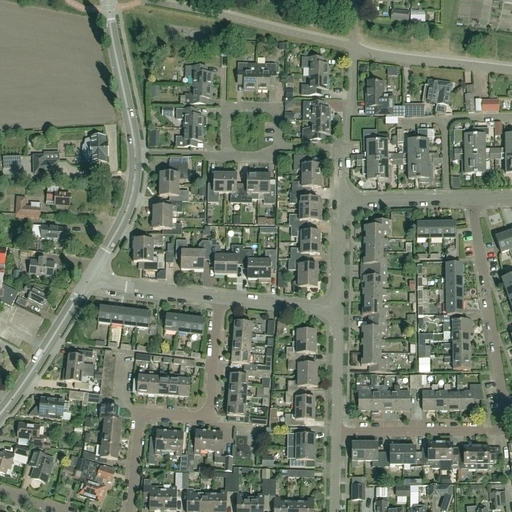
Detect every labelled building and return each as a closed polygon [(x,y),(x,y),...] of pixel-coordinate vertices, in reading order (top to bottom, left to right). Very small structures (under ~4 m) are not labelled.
[(408,23),(409,13),(392,10),(390,20),(408,23)] [(309,69),(309,77),(328,78),(328,65),(322,65),(322,59),(301,59),(301,69),(309,69)] [(243,91),(256,91),(256,65),(248,65),(248,64),(237,64),(237,86),(243,87),(243,91)] [(256,65),(256,91),(269,92),(269,87),(275,87),(276,65),(265,65),(256,65)] [(192,78),(192,86),(211,86),(211,74),(207,74),(207,67),(185,67),(184,77),(192,78)] [(328,78),(309,77),(309,86),(301,86),(300,97),(321,97),(322,91),(328,91),(328,78)] [(440,84),(428,82),(428,87),(424,86),(422,103),(436,106),(440,84)] [(376,108),(376,116),(386,116),(386,119),(404,118),(404,108),(393,108),(393,95),(383,95),(383,84),(377,84),(377,83),(368,83),(368,91),(366,91),(366,108),(376,108)] [(436,106),(435,111),(435,114),(444,115),(445,107),(448,108),(451,85),(440,84),(436,106)] [(192,86),(191,94),(184,94),(184,105),(205,106),(205,99),(211,100),(211,86),(192,86)] [(473,94),(465,95),(466,114),(474,114),(473,94)] [(285,104),(285,108),(290,108),(294,105),(294,100),(285,100),(285,104)] [(499,101),(481,101),(481,113),(499,112),(499,101)] [(325,104),(304,103),(303,122),(311,122),(330,122),(330,110),(325,110),(325,104)] [(411,118),(424,118),(424,108),(418,108),(418,105),(411,105),(411,118)] [(172,118),(172,109),(162,109),(162,118),(172,118)] [(198,111),(176,110),(176,121),(183,121),(183,129),(203,130),(203,128),(204,128),(206,126),(206,120),(204,118),(203,118),(203,117),(198,116),(198,111)] [(330,122),(311,122),(311,128),(302,130),(302,144),(317,144),(317,142),(324,142),(324,136),(330,136),(330,122)] [(203,130),(183,129),(183,138),(175,138),(175,148),(195,148),(195,142),(202,142),(203,130)] [(464,150),(453,151),(453,157),(475,156),(474,130),(464,130),(464,131),(454,132),(454,147),(461,143),(464,149),(464,150)] [(495,156),(495,150),(485,150),(485,137),(489,137),(488,130),(474,130),(475,156),(495,156)] [(418,161),(439,160),(439,155),(428,155),(428,141),(427,141),(427,131),(417,131),(418,141),(418,161)] [(505,150),(495,150),(495,156),(511,155),(511,135),(505,136),(505,150)] [(377,139),(377,161),(398,161),(397,155),(387,155),(387,142),(388,142),(388,136),(376,136),(376,139),(377,139)] [(85,157),(92,157),(92,164),(106,163),(105,157),(108,157),(107,143),(105,143),(105,138),(91,138),(91,144),(90,144),(90,145),(84,145),(83,147),(83,155),(85,157)] [(364,139),(364,157),(352,157),(352,162),(356,162),(377,161),(377,139),(376,139),(364,139)] [(418,141),(407,141),(408,155),(403,155),(397,155),(398,161),(418,161),(418,141)] [(511,155),(495,156),(495,161),(506,160),(506,175),(511,174),(511,155)] [(45,162),(44,156),(33,157),(34,176),(57,175),(57,162),(45,162)] [(302,177),(321,178),(321,166),(307,166),(307,157),(294,156),(294,171),(302,172),(302,177)] [(475,156),(453,157),(453,161),(460,161),(460,176),(475,176),(475,156)] [(495,161),(495,156),(475,156),(475,176),(485,175),(485,161),(495,161)] [(439,160),(418,161),(418,181),(418,184),(431,184),(431,171),(428,171),(428,166),(442,166),(442,161),(439,161),(439,160)] [(356,162),(356,167),(361,167),(361,177),(367,177),(367,181),(377,181),(377,161),(356,162)] [(398,167),(398,161),(377,161),(377,181),(378,184),(391,184),(390,171),(389,169),(388,169),(388,167),(398,167)] [(418,161),(398,161),(398,167),(408,166),(408,181),(415,181),(418,181),(418,161)] [(170,175),(160,174),(160,186),(179,186),(179,181),(187,181),(188,166),(170,165),(170,175)] [(226,175),(225,175),(224,194),(230,195),(230,204),(241,204),(241,190),(236,190),(236,175),(236,172),(226,172),(226,175)] [(258,176),(257,195),(263,195),(263,205),(274,205),(274,191),(274,186),(269,186),(269,176),(269,173),(258,172),(258,176)] [(224,194),(225,175),(213,174),(213,190),(207,189),(207,204),(219,204),(219,194),(224,194)] [(241,190),(241,204),(252,205),(252,195),(257,195),(258,176),(246,175),(246,190),(241,190)] [(321,178),(302,177),(302,183),(292,183),(292,194),(304,194),(306,194),(306,189),(321,189),(321,178)] [(179,186),(160,186),(159,197),(174,198),(174,203),(182,203),(188,203),(188,192),(179,192),(179,186)] [(58,194),(58,188),(48,187),(46,205),(69,207),(70,195),(58,194)] [(292,194),(289,194),(289,204),(299,205),(299,210),(321,211),(322,200),(319,200),(304,199),(304,194),(292,194)] [(26,198),(17,198),(15,215),(40,217),(41,204),(30,203),(30,207),(26,207),(26,198)] [(174,203),(168,203),(168,208),(153,208),(153,219),(171,219),(172,214),(182,214),(182,203),(174,203)] [(321,211),(299,210),(299,216),(289,216),(289,227),(291,227),(304,227),(304,222),(318,223),(318,222),(321,222),(321,211)] [(171,219),(153,219),(153,230),(167,231),(167,236),(181,236),(181,226),(171,225),(171,219)] [(367,241),(383,241),(383,234),(389,234),(389,222),(373,222),(373,228),(364,228),(364,234),(367,234),(367,241)] [(442,240),(442,224),(430,225),(430,240),(442,240)] [(442,224),(442,240),(456,239),(455,224),(442,224)] [(430,240),(430,225),(417,225),(417,240),(430,240)] [(40,240),(66,242),(67,229),(41,227),(40,240)] [(305,227),(304,227),(291,227),(290,238),(300,238),(300,244),(320,244),(320,233),(305,233),(305,227)] [(40,241),(40,229),(32,228),(31,241),(40,241)] [(511,249),(507,234),(495,238),(500,254),(509,251),(511,260),(511,259),(511,249)] [(134,252),(152,252),(152,247),(163,247),(163,236),(149,236),(149,241),(134,241),(134,252)] [(209,243),(209,257),(209,261),(214,261),(214,276),(225,276),(225,256),(220,256),(220,247),(216,247),(216,241),(211,241),(211,243),(209,243)] [(363,247),(363,253),(383,254),(383,247),(387,247),(387,241),(383,241),(367,241),(364,241),(364,247),(363,247)] [(192,271),(192,252),(186,252),(186,242),(175,242),(175,256),(180,256),(180,271),(192,271)] [(192,252),(192,271),(203,272),(203,257),(209,257),(209,243),(202,243),(198,246),(198,252),(192,252)] [(290,249),(290,260),(304,261),(305,255),(320,256),(320,244),(300,244),(300,250),(290,249)] [(225,256),(225,276),(236,277),(236,261),(242,261),(242,251),(243,247),(231,247),(231,257),(225,256)] [(6,251),(0,250),(0,303),(10,308),(18,293),(2,285),(6,251)] [(242,251),(242,261),(242,266),(247,266),(247,281),(258,281),(259,261),(253,261),(253,251),(242,251)] [(21,252),(20,260),(29,261),(30,254),(21,252)] [(152,252),(134,252),(133,264),(148,264),(148,270),(157,270),(157,258),(152,258),(152,252)] [(264,261),(259,261),(258,281),(258,284),(270,284),(270,281),(270,266),(276,266),(276,252),(264,252),(264,261)] [(383,254),(363,253),(363,260),(364,260),(363,266),(370,266),(370,273),(386,273),(387,261),(383,261),(383,254)] [(31,262),(30,276),(52,278),(53,272),(56,272),(57,266),(54,265),(54,264),(45,263),(46,260),(39,259),(39,262),(31,262)] [(290,260),(288,260),(288,271),(297,272),(297,277),(317,278),(317,266),(302,266),(302,261),(290,260)] [(446,278),(462,278),(462,265),(446,265),(446,278)] [(363,279),(363,291),(382,292),(382,285),(386,285),(386,273),(370,273),(370,279),(363,279)] [(506,291),(511,288),(511,275),(502,279),(506,291)] [(317,278),(297,277),(297,283),(293,283),(292,295),(301,295),(301,289),(317,289),(317,278)] [(462,290),(462,278),(446,278),(446,291),(462,290)] [(48,298),(41,294),(42,292),(34,288),(32,290),(26,287),(23,293),(30,297),(28,301),(43,309),(48,298)] [(462,303),(462,290),(446,291),(446,303),(462,303)] [(386,292),(363,291),(363,297),(362,297),(362,304),(382,304),(382,297),(386,298),(386,292)] [(18,299),(16,304),(24,308),(27,303),(18,299)] [(462,316),(462,303),(446,303),(447,317),(455,316),(462,316)] [(382,304),(362,304),(361,311),(363,311),(362,317),(369,317),(369,323),(385,324),(385,312),(381,312),(382,304)] [(111,325),(113,310),(100,308),(98,324),(111,325)] [(113,310),(111,325),(124,327),(125,311),(113,310)] [(125,311),(124,327),(136,328),(138,313),(125,311)] [(138,313),(136,328),(149,330),(151,314),(138,313)] [(177,333),(179,318),(166,316),(164,331),(177,333)] [(473,330),(473,322),(455,322),(455,316),(447,317),(443,317),(443,334),(452,333),(452,335),(469,334),(471,334),(471,330),(473,330)] [(179,318),(177,333),(190,335),(192,319),(179,318)] [(204,321),(192,319),(190,335),(203,336),(204,321)] [(234,333),(251,335),(252,329),(256,329),(256,325),(256,322),(252,321),(252,324),(234,323),(234,333)] [(364,342),(381,342),(381,336),(385,336),(385,324),(369,323),(369,329),(362,329),(362,335),(364,335),(364,342)] [(296,343),(315,344),(315,332),(301,332),(301,326),(292,326),(291,337),(296,337),(296,343)] [(234,333),(233,344),(250,345),(251,339),(255,339),(255,335),(251,335),(234,333)] [(453,346),(453,347),(470,347),(469,334),(452,335),(452,333),(443,334),(444,340),(453,340),(453,346)] [(435,344),(435,336),(423,336),(423,344),(435,344)] [(364,342),(362,342),(362,348),(364,348),(364,355),(380,355),(380,348),(385,348),(385,342),(381,342),(364,342)] [(315,344),(296,343),(296,349),(286,349),(286,360),(288,360),(300,360),(301,355),(315,355),(315,344)] [(250,345),(233,344),(232,354),(249,355),(250,349),(254,349),(254,345),(250,345)] [(453,347),(453,346),(443,346),(444,351),(453,350),(453,358),(453,359),(470,359),(470,347),(453,347)] [(417,349),(417,361),(429,361),(429,349),(417,349)] [(67,370),(93,373),(94,367),(83,365),(83,358),(91,359),(92,353),(78,352),(77,358),(68,357),(67,370)] [(249,355),(232,354),(231,365),(248,366),(249,359),(253,360),(254,356),(249,355)] [(135,362),(150,363),(151,357),(136,355),(135,362)] [(380,355),(364,355),(364,362),(361,362),(361,367),(369,368),(369,374),(385,374),(386,362),(386,355),(380,355)] [(453,364),(453,371),(470,371),(470,359),(453,359),(453,358),(444,358),(444,364),(453,364)] [(178,398),(188,399),(189,381),(185,381),(185,367),(195,368),(196,362),(181,360),(180,366),(180,376),(179,376),(178,398)] [(302,360),(300,360),(288,360),(287,371),(297,371),(297,377),(317,377),(317,366),(302,366),(302,360)] [(93,373),(67,370),(66,375),(63,375),(63,382),(66,382),(66,383),(74,384),(74,389),(88,391),(89,385),(81,384),(82,377),(92,378),(93,373)] [(147,396),(148,378),(144,378),(144,372),(139,371),(138,382),(133,382),(132,394),(137,394),(137,395),(147,396)] [(157,397),(167,398),(169,375),(164,375),(164,373),(159,373),(159,379),(157,397)] [(167,398),(178,398),(179,376),(174,376),(174,374),(169,373),(169,375),(167,398)] [(148,378),(147,396),(157,397),(159,379),(153,379),(153,375),(149,374),(148,378)] [(230,376),(229,386),(247,388),(251,388),(251,384),(247,384),(248,377),(230,376)] [(317,377),(297,377),(297,383),(287,383),(287,393),(300,394),(302,394),(302,388),(317,388),(319,388),(319,379),(317,379),(317,377)] [(384,393),(381,393),(375,393),(375,387),(374,387),(377,387),(377,377),(371,377),(371,387),(369,387),(369,394),(371,394),(371,413),(372,413),(372,415),(378,415),(378,413),(384,412),(384,393)] [(247,388),(229,386),(228,397),(246,398),(250,398),(250,394),(246,394),(247,388)] [(369,394),(362,394),(362,387),(356,387),(356,394),(358,394),(358,413),(371,413),(371,394),(369,394)] [(396,394),(394,394),(387,394),(387,387),(381,387),(381,393),(384,393),(384,412),(397,412),(396,394)] [(396,394),(397,412),(409,412),(409,393),(400,393),(400,387),(394,387),(394,394),(396,394)] [(437,393),(437,387),(432,387),(432,393),(422,393),(423,413),(435,413),(435,393),(437,393)] [(445,393),(437,393),(435,393),(435,413),(448,412),(448,394),(450,394),(450,393),(450,387),(444,387),(445,393)] [(448,394),(448,412),(460,412),(460,393),(463,393),(463,387),(457,387),(457,393),(450,393),(450,394),(448,394)] [(470,393),(463,393),(460,393),(460,412),(473,412),(473,402),(483,402),(481,387),(470,387),(470,393)] [(87,407),(87,403),(88,395),(69,393),(68,400),(82,402),(82,407),(87,407)] [(300,394),(287,393),(285,393),(285,404),(295,404),(295,410),(314,411),(314,399),(299,399),(300,394)] [(88,395),(87,403),(101,405),(101,398),(99,397),(100,396),(88,395)] [(228,397),(227,406),(245,408),(249,408),(249,404),(246,404),(246,398),(228,397)] [(64,402),(41,399),(40,406),(37,406),(31,414),(30,416),(28,416),(59,420),(60,418),(62,418),(61,420),(69,421),(70,413),(68,412),(69,406),(63,405),(64,402)] [(245,408),(227,406),(227,417),(237,418),(237,423),(248,424),(249,416),(247,414),(244,414),(245,408)] [(116,421),(117,409),(101,407),(99,420),(104,421),(105,420),(116,421)] [(314,411),(295,410),(295,416),(285,416),(285,427),(299,427),(299,422),(314,422),(314,411)] [(104,421),(103,434),(120,436),(121,422),(116,421),(105,420),(104,421)] [(17,439),(32,441),(31,448),(50,450),(50,447),(48,446),(43,445),(43,441),(43,436),(38,436),(39,427),(18,425),(17,439)] [(313,450),(314,437),(304,436),(304,430),(290,430),(290,435),(287,435),(287,449),(313,450)] [(170,433),(156,432),(156,441),(150,441),(148,465),(154,465),(154,463),(155,456),(160,457),(161,453),(168,453),(170,433)] [(209,434),(196,432),(195,450),(188,449),(187,457),(186,474),(193,475),(194,456),(199,457),(200,452),(207,453),(209,434)] [(181,456),(183,434),(170,433),(168,453),(176,454),(175,458),(181,458),(179,473),(186,474),(187,457),(181,456)] [(120,436),(103,434),(101,446),(118,448),(120,436)] [(222,435),(209,434),(207,453),(215,454),(214,458),(214,465),(224,465),(224,473),(231,473),(231,459),(220,458),(222,435)] [(422,453),(422,454),(422,467),(428,467),(431,467),(431,470),(439,470),(439,463),(440,463),(440,444),(428,444),(428,453),(422,453)] [(452,444),(440,444),(440,463),(439,463),(439,470),(458,470),(458,453),(452,453),(452,444)] [(364,463),(364,445),(351,445),(351,469),(357,469),(357,463),(364,463)] [(378,445),(364,445),(364,463),(372,463),(372,469),(383,469),(383,454),(378,454),(378,445)] [(101,446),(100,458),(100,460),(117,462),(118,448),(101,446)] [(28,458),(30,450),(16,447),(14,455),(28,458)] [(458,453),(458,470),(459,470),(464,470),(467,470),(467,471),(476,471),(476,448),(464,448),(464,453),(458,453)] [(488,448),(476,448),(476,471),(488,471),(488,468),(494,468),(494,466),(500,466),(500,453),(488,453),(488,448)] [(313,462),(313,450),(287,449),(286,461),(290,461),(290,468),(304,468),(304,462),(313,462)] [(402,466),(402,449),(389,449),(389,454),(383,454),(383,469),(389,469),(389,466),(402,466)] [(415,449),(402,449),(402,466),(411,466),(411,469),(422,469),(422,467),(422,454),(415,454),(415,449)] [(7,470),(10,471),(13,457),(0,453),(0,473),(6,475),(7,470)] [(42,456),(33,453),(30,464),(36,466),(31,480),(46,485),(53,465),(52,465),(54,460),(42,456)] [(83,453),(83,459),(93,462),(95,456),(83,453)] [(262,458),(262,467),(273,467),(273,458),(262,458)] [(89,500),(100,467),(79,461),(74,480),(83,482),(79,496),(84,497),(84,498),(89,500)] [(64,467),(63,473),(73,476),(74,469),(64,467)] [(100,467),(89,500),(94,502),(95,501),(100,502),(101,498),(103,498),(106,488),(101,486),(103,481),(112,484),(115,473),(100,468),(100,467)] [(162,511),(175,511),(176,490),(182,490),(182,475),(175,475),(175,489),(171,489),(171,493),(163,493),(162,511)] [(213,497),(212,511),(225,511),(226,494),(231,494),(232,475),(225,475),(225,493),(221,493),(221,497),(213,497)] [(150,502),(149,511),(162,511),(163,493),(163,489),(151,489),(151,482),(144,482),(144,502),(150,502)] [(351,486),(351,502),(364,502),(365,487),(351,486)] [(450,487),(427,487),(427,498),(450,497),(450,487)] [(395,488),(395,498),(409,498),(409,488),(395,488)] [(410,508),(411,508),(411,511),(425,511),(426,508),(418,508),(418,488),(410,488),(410,508)] [(387,489),(376,489),(375,511),(402,511),(402,510),(387,509),(387,489)] [(199,511),(200,497),(193,497),(193,492),(187,492),(186,511),(199,511)] [(499,494),(490,495),(491,511),(497,511),(500,511),(500,507),(506,506),(505,493),(499,493),(499,494)] [(249,511),(250,500),(242,500),(242,495),(237,495),(236,511),(249,511)] [(258,500),(250,500),(249,511),(262,511),(263,496),(258,496),(258,500)] [(212,511),(213,497),(200,497),(199,511),(212,511)] [(279,500),(274,500),(273,511),(287,511),(287,504),(279,504),(279,500)] [(300,504),(299,511),(312,511),(313,501),(307,501),(307,504),(300,504)]
